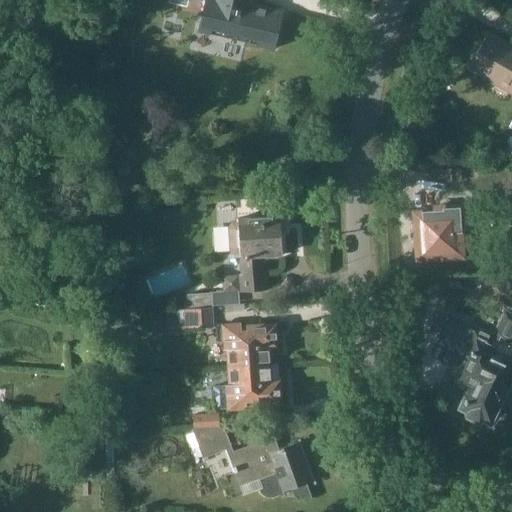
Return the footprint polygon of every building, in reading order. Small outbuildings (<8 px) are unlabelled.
[(205,0),(200,28),(198,33),(257,46),(274,49),(282,12),(267,9),(265,13),(255,10),(256,7),(254,6),(255,0),(205,0)] [(511,46),(489,33),(470,66),(497,82),(499,79),(511,85),(511,86),(509,92),(511,94),(511,46)] [(117,162),(118,175),(130,174),(129,161),(117,162)] [(456,181),(455,168),(447,168),(448,182),(456,181)] [(192,199),(192,213),(207,212),(206,197),(192,199)] [(463,258),(460,207),(443,208),(443,206),(434,207),(434,211),(415,212),(418,261),(463,258)] [(234,253),(240,253),(241,272),(223,274),(224,290),(240,289),(240,293),(267,291),(266,273),(264,273),(263,256),(282,255),(279,216),(232,220),(229,224),(230,250),(234,253)] [(187,294),(177,294),(177,308),(188,307),(213,305),(212,291),(187,292),(187,294)] [(188,307),(177,308),(166,309),(167,330),(215,326),(213,305),(188,307)] [(448,314),(437,337),(460,348),(470,353),(456,383),(470,390),(462,407),(468,409),(469,414),(480,420),(484,417),(490,420),(499,400),(493,398),(500,382),(506,385),(511,372),(511,315),(505,312),(494,335),(448,314)] [(229,350),(230,368),(269,366),(268,346),(276,346),(275,325),(248,327),(248,333),(241,334),(240,325),(223,326),(224,350),(229,350)] [(277,365),(269,366),(230,368),(231,386),(213,387),(213,390),(211,390),(211,400),(214,400),(214,410),(228,409),(227,409),(228,408),(228,409),(245,408),(244,399),(253,399),(253,404),(279,403),(277,365)] [(190,429),(190,430),(218,428),(217,414),(191,416),(192,429),(190,429)] [(130,420),(114,421),(115,433),(131,432),(130,420)] [(191,432),(184,435),(193,459),(200,456),(201,459),(226,450),(218,428),(190,430),(191,432)] [(307,482),(312,481),(297,442),(270,453),(266,443),(251,449),(253,454),(242,458),(238,450),(227,454),(235,473),(239,471),(244,485),(261,479),(260,480),(259,482),(259,484),(259,485),(259,486),(259,487),(260,488),(260,490),(262,492),(262,493),(263,494),(265,495),(266,496),(268,497),(271,497),(273,497),(276,496),(278,495),(284,495),(283,492),(292,488),(295,496),(313,498),(307,482)]
